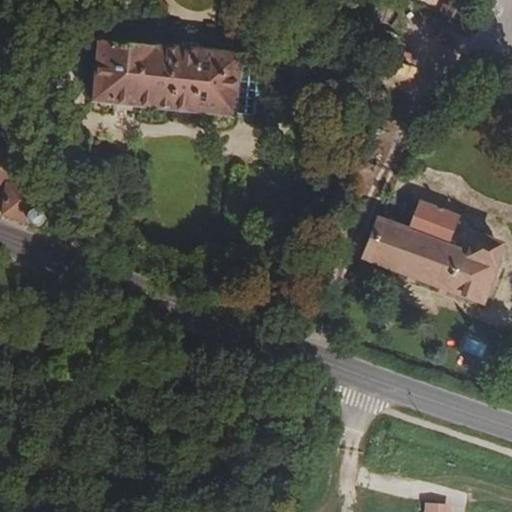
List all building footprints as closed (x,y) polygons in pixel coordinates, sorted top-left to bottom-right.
[(114,10),(112,31),(173,38),(174,15),(114,10)] [(241,46),(112,31),(106,87),(235,102),(241,46)] [(0,160),(0,199),(6,201),(28,202),(31,165),(0,160)] [(484,204),(441,186),(426,218),(469,236),(484,204)] [(6,201),(5,220),(24,228),(33,232),(34,203),(6,201)] [(389,213),(373,253),(410,270),(407,277),(418,282),(422,274),(449,286),(445,295),(455,299),(458,291),(488,305),(506,265),(500,262),(506,250),(484,240),(478,252),(464,246),(469,236),(426,218),(423,227),(389,213)] [(286,390),(263,381),(256,399),(278,408),(286,390)]
